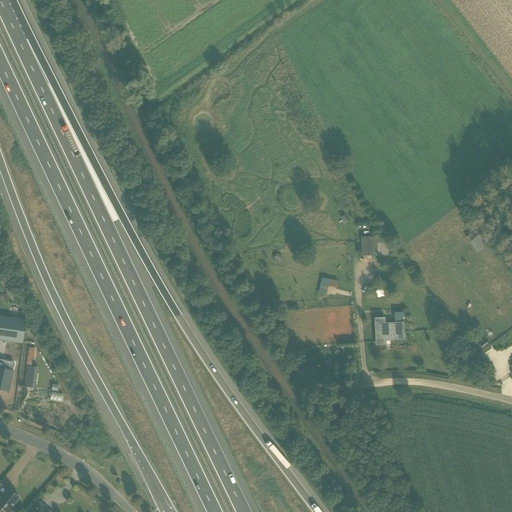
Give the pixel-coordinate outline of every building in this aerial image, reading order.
[(476,230),(466,238),(477,252),(487,244),(476,230)] [(388,236),(377,237),(363,237),(361,237),(362,256),(389,255),(388,236)] [(282,257),(277,253),(274,258),(273,259),(279,262),(282,257)] [(322,278),(319,292),(327,294),(329,286),(330,280),(322,278)] [(25,323),(22,319),(0,315),(0,340),(14,342),(13,353),(20,355),(25,323)] [(405,339),(404,322),(386,323),(386,317),(376,318),(377,345),(386,344),(386,340),(405,339)] [(492,349),(488,343),(481,348),(485,354),(492,349)] [(29,347),(26,365),(31,365),(32,358),(35,358),(36,348),(29,347)] [(31,366),(26,366),(24,386),(36,388),(39,367),(31,366)] [(336,372),(334,366),(326,369),(328,375),(336,372)] [(12,370),(0,369),(0,390),(9,392),(12,370)] [(13,505),(19,498),(8,489),(2,496),(0,494),(0,510),(2,508),(5,511),(9,511),(14,506),(13,505)] [(48,511),(39,503),(31,511),(48,511)]
